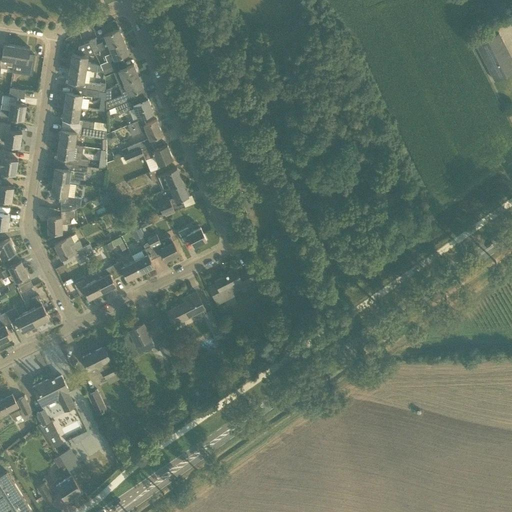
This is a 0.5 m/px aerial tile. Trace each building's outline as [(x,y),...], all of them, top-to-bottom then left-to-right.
[(99,50),(100,50),(109,46),(124,40),(119,28),(104,34),(106,40),(97,43),(95,38),(89,40),(94,52),(99,50)] [(495,81),(511,72),(500,49),(505,46),(499,33),(494,36),(492,31),(481,36),(483,41),(476,45),(495,81)] [(79,46),(78,53),(93,55),(95,54),(94,52),(89,40),(79,44),(80,46),(79,46)] [(101,64),(103,69),(124,61),(122,55),(129,52),(124,40),(109,46),(112,53),(105,55),(106,58),(104,58),(105,62),(107,61),(101,64)] [(13,67),(17,46),(4,43),(2,58),(2,60),(0,60),(0,73),(1,68),(7,68),(7,66),(13,67)] [(20,71),(20,74),(31,76),(35,56),(29,55),(30,48),(17,46),(13,67),(21,68),(20,71)] [(97,71),(98,64),(87,63),(88,56),(72,54),(70,67),(97,71)] [(126,66),(124,61),(103,69),(105,75),(118,70),(121,76),(116,78),(118,84),(139,75),(134,63),(126,66)] [(97,71),(70,67),(68,80),(75,81),(74,87),(99,90),(106,91),(105,83),(100,83),(100,85),(84,83),(86,70),(97,71)] [(144,87),(139,75),(118,84),(120,89),(125,87),(128,93),(107,102),(109,108),(138,96),(136,90),(144,87)] [(11,83),(10,91),(25,93),(26,85),(11,83)] [(99,90),(74,87),(73,93),(66,92),(64,105),(80,107),(82,98),(91,99),(92,96),(98,97),(99,90)] [(24,118),(26,104),(14,103),(15,96),(3,95),(0,112),(0,114),(8,116),(24,118)] [(140,101),(138,96),(109,108),(110,109),(112,107),(115,115),(119,113),(119,114),(128,111),(129,115),(136,112),(139,118),(153,111),(148,98),(140,101)] [(78,120),(80,107),(64,105),(62,118),(78,120)] [(146,123),(143,118),(128,124),(130,131),(133,136),(137,134),(146,130),(150,139),(162,133),(156,119),(146,123)] [(20,146),(22,132),(10,130),(11,124),(0,122),(0,136),(5,138),(4,143),(20,146)] [(104,136),(107,137),(107,130),(94,128),(81,127),(80,133),(82,133),(82,135),(103,138),(104,136)] [(74,144),(76,132),(60,129),(59,142),(74,144)] [(88,166),(89,160),(81,159),(83,147),(74,145),(74,144),(59,142),(57,155),(66,157),(66,163),(88,166)] [(132,152),(142,148),(139,142),(129,146),(132,152)] [(143,154),(144,155),(146,160),(156,156),(159,163),(172,158),(167,144),(154,149),(152,144),(142,148),(132,152),(124,156),(126,161),(143,154)] [(16,173),(18,159),(6,157),(6,151),(0,150),(0,164),(1,165),(0,171),(16,173)] [(100,169),(87,167),(88,166),(66,163),(65,169),(55,167),(53,180),(76,183),(78,184),(79,179),(84,180),(85,172),(90,173),(90,169),(99,171),(100,169)] [(170,170),(168,164),(148,171),(153,182),(158,180),(162,190),(182,181),(176,167),(170,170)] [(0,198),(11,201),(14,187),(1,185),(2,179),(0,178),(0,198)] [(61,210),(69,210),(73,208),(81,204),(82,198),(74,197),(76,183),(53,180),(51,193),(60,194),(59,201),(61,201),(61,210)] [(188,196),(182,181),(162,190),(170,188),(174,197),(169,199),(168,197),(158,202),(163,214),(165,213),(166,214),(174,211),(173,209),(184,204),(182,198),(188,196)] [(73,208),(69,210),(61,210),(61,216),(48,216),(48,232),(62,232),(62,224),(70,223),(70,217),(73,217),(73,210),(73,208)] [(0,226),(7,228),(10,214),(0,212),(0,226)] [(143,229),(157,223),(155,218),(141,224),(143,229)] [(124,224),(126,229),(137,225),(135,220),(124,224)] [(206,239),(200,227),(190,232),(188,227),(178,232),(184,243),(189,240),(192,246),(206,239)] [(161,241),(157,233),(147,238),(151,246),(157,257),(162,254),(165,260),(179,253),(170,236),(161,241)] [(82,246),(79,240),(74,242),(71,235),(67,237),(54,244),(61,258),(73,252),(76,257),(83,254),(88,251),(85,246),(85,245),(82,246)] [(0,242),(0,258),(1,258),(16,251),(9,238),(0,242)] [(140,272),(154,265),(151,259),(157,257),(151,246),(142,250),(145,255),(134,260),(140,272)] [(76,257),(75,258),(78,263),(85,260),(83,254),(76,257)] [(125,265),(122,260),(113,265),(118,276),(124,273),(127,279),(140,272),(134,260),(125,265)] [(31,280),(21,261),(8,267),(9,267),(1,271),(5,277),(12,274),(15,281),(16,281),(19,286),(31,280)] [(102,291),(116,284),(113,278),(118,276),(113,265),(103,270),(106,275),(96,279),(102,291)] [(216,283),(209,287),(218,304),(234,295),(233,292),(249,284),(250,285),(257,281),(251,270),(239,276),(235,268),(227,272),(228,274),(215,281),(216,283)] [(86,285),(83,279),(74,284),(80,295),(85,292),(88,298),(102,291),(96,279),(86,285)] [(31,280),(19,286),(21,292),(33,286),(31,280)] [(205,308),(196,292),(190,295),(190,294),(183,298),(186,304),(181,306),(180,304),(167,311),(173,324),(205,308)] [(42,304),(37,295),(31,299),(35,307),(29,310),(36,324),(49,318),(42,304)] [(19,316),(15,307),(6,312),(11,322),(16,320),(22,331),(36,324),(29,310),(19,316)] [(212,309),(204,312),(209,322),(216,318),(212,309)] [(0,342),(11,337),(5,325),(11,322),(6,312),(0,314),(0,342)] [(163,331),(157,318),(144,324),(143,322),(129,329),(131,334),(124,337),(132,351),(139,348),(138,346),(152,338),(152,337),(163,331)] [(164,337),(156,341),(159,347),(167,344),(164,337)] [(112,365),(109,360),(110,359),(104,346),(82,357),(89,370),(101,364),(104,369),(103,370),(106,377),(117,372),(113,365),(112,365)] [(69,392),(62,375),(55,378),(54,376),(52,377),(53,379),(49,381),(47,379),(33,386),(42,405),(59,397),(64,409),(74,405),(68,392),(69,392)] [(97,413),(106,408),(97,389),(88,393),(97,413)] [(0,416),(19,407),(12,393),(11,394),(12,395),(0,400),(0,416)] [(22,416),(31,411),(24,396),(17,399),(22,409),(11,415),(13,420),(15,419),(17,423),(23,420),(22,416)] [(51,420),(45,408),(36,412),(38,415),(43,424),(50,420),(51,420)] [(71,448),(59,455),(65,463),(69,470),(80,463),(71,448)] [(53,458),(59,467),(65,463),(59,455),(53,458)] [(0,511),(32,511),(7,471),(0,475),(0,511)] [(66,501),(83,491),(72,475),(56,485),(66,501)] [(47,502),(55,497),(45,482),(37,487),(42,495),(45,499),(47,502)]
